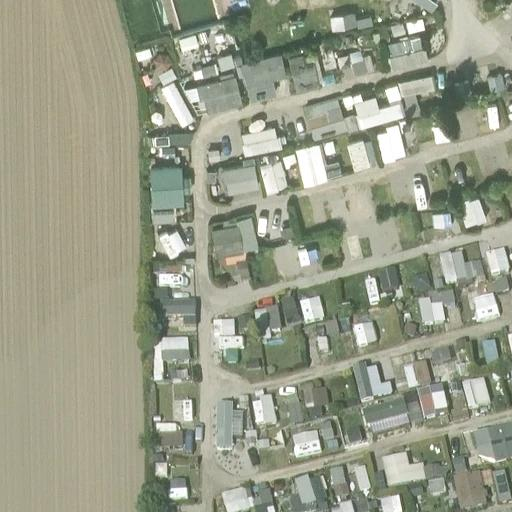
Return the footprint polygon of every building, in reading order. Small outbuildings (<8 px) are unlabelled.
[(449,5),(442,0),(421,0),(441,15),(449,5)] [(337,15),(314,18),(316,35),(339,32),(337,15)] [(421,17),(405,21),(408,32),(423,28),(421,17)] [(322,67),(333,64),(327,45),(316,48),(322,67)] [(387,56),(390,68),(427,58),(424,47),(387,56)] [(301,53),(289,56),(297,88),(319,83),(313,58),(303,60),(301,53)] [(241,64),(251,100),(276,94),(272,79),(286,75),(281,54),(241,64)] [(362,59),(350,63),(354,75),(366,72),(362,59)] [(191,76),(215,70),(212,61),(189,67),(191,76)] [(501,73),(486,77),(490,93),(505,89),(501,73)] [(434,74),(399,82),(403,96),(437,88),(434,74)] [(195,85),(198,99),(204,98),(208,111),(242,103),(235,75),(195,85)] [(467,80),(453,83),(457,99),(471,96),(467,80)] [(172,81),(160,88),(181,126),(194,119),(172,81)] [(397,85),(385,88),(389,101),(400,98),(397,85)] [(361,93),(352,96),(353,102),(363,100),(361,93)] [(379,107),(376,98),(354,104),(361,129),(405,117),(401,101),(379,107)] [(346,130),(340,106),(311,113),(317,137),(346,130)] [(461,120),(452,122),(458,143),(467,140),(461,120)] [(236,131),(239,152),(276,147),(273,126),(236,131)] [(389,130),(376,133),(383,164),(397,161),(389,130)] [(362,139),(345,144),(353,170),(369,166),(362,139)] [(224,141),(216,143),(221,163),(229,161),(224,141)] [(332,141),(322,143),(325,153),(334,151),(332,141)] [(295,149),(305,185),(327,179),(323,165),(317,144),(295,149)] [(337,162),(323,165),(327,179),(341,175),(337,162)] [(144,165),(146,203),(182,202),(181,163),(144,165)] [(258,166),(266,195),(278,192),(271,163),(258,166)] [(228,190),(257,185),(253,164),(224,169),(228,190)] [(377,182),(386,204),(403,197),(394,175),(377,182)] [(318,203),(299,207),(303,226),(321,222),(318,203)] [(148,207),(148,220),(170,219),(169,206),(148,207)] [(463,218),(466,228),(491,220),(487,210),(463,218)] [(250,216),(234,220),(235,225),(237,224),(241,250),(241,253),(258,250),(250,216)] [(392,223),(384,225),(388,244),(396,242),(392,223)] [(241,250),(237,224),(235,225),(212,228),(215,254),(241,250)] [(367,261),(358,226),(333,232),(342,268),(367,261)] [(164,229),(156,233),(171,260),(179,255),(164,229)] [(325,237),(305,243),(308,252),(328,247),(325,237)] [(290,250),(281,253),(288,277),(297,274),(290,250)] [(504,252),(494,254),(500,276),(509,274),(509,273),(504,252)] [(494,253),(485,255),(490,280),(500,278),(500,276),(494,254),(494,253)] [(237,254),(224,255),(225,265),(238,263),(237,254)] [(453,262),(441,264),(447,290),(458,287),(453,262)] [(184,267),(156,267),(157,278),(184,277),(184,267)] [(393,273),(378,277),(383,296),(398,292),(393,273)] [(427,279),(413,282),(416,295),(430,292),(427,279)] [(374,281),(364,284),(370,308),(379,306),(374,281)] [(498,287),(493,289),(497,300),(509,296),(505,282),(497,285),(498,287)] [(485,291),(476,294),(480,309),(482,316),(491,313),(485,291)] [(480,309),(476,294),(466,297),(470,312),(480,309)] [(313,298),(304,300),(308,324),(317,323),(313,298)] [(431,306),(419,308),(424,332),(446,328),(443,309),(432,311),(431,306)] [(186,307),(161,307),(162,318),(168,318),(184,317),(186,317),(186,307)] [(283,314),(288,331),(304,327),(299,310),(283,314)] [(278,313),(267,315),(270,335),(281,333),(278,313)] [(267,315),(254,316),(259,347),(271,345),(270,335),(267,315)] [(168,327),(184,327),(184,317),(168,318),(168,327)] [(220,327),(220,329),(221,353),(221,355),(233,354),(232,326),(220,327)] [(220,329),(210,330),(211,353),(221,353),(220,329)] [(315,336),(306,338),(310,356),(319,354),(315,336)] [(188,343),(161,344),(161,355),(164,355),(188,354),(188,343)] [(493,351),(473,356),(478,378),(498,373),(493,351)] [(164,355),(164,364),(189,364),(188,354),(164,355)] [(258,364),(244,365),(246,373),(259,372),(258,364)] [(425,366),(404,372),(410,395),(433,391),(425,366)] [(181,375),(170,375),(170,384),(181,383),(181,375)] [(485,384),(472,388),(479,415),(492,411),(485,384)] [(314,388),(302,389),(305,415),(329,412),(327,395),(315,396),(314,388)] [(187,400),(164,391),(160,399),(184,408),(187,400)] [(421,401),(425,419),(445,415),(442,397),(421,401)] [(370,444),(363,411),(357,412),(348,414),(350,421),(341,423),(346,448),(357,446),(358,452),(365,450),(364,445),(370,444)] [(237,412),(223,412),(223,414),(213,414),(212,442),(222,442),(222,444),(237,445),(237,412)] [(304,431),(282,436),(287,459),(309,454),(304,431)] [(511,447),(509,431),(487,435),(492,461),(511,457),(511,447)] [(162,438),(159,438),(159,451),(184,451),(184,438),(180,438),(162,438)] [(280,441),(259,445),(264,471),(286,467),(280,441)] [(407,460),(384,465),(390,494),(428,485),(424,470),(411,473),(407,460)] [(334,499),(346,497),(342,473),(330,475),(334,499)] [(369,473),(347,478),(352,499),(374,494),(369,473)] [(449,481),(455,511),(469,511),(484,509),(477,475),(449,481)] [(319,477),(293,483),(296,497),(287,499),(290,511),(324,503),(319,477)] [(187,499),(185,482),(169,483),(170,501),(187,499)] [(268,491),(255,494),(259,509),(271,506),(268,491)] [(426,492),(407,493),(408,504),(427,503),(426,492)] [(250,511),(245,493),(223,500),(227,511),(250,511)]
